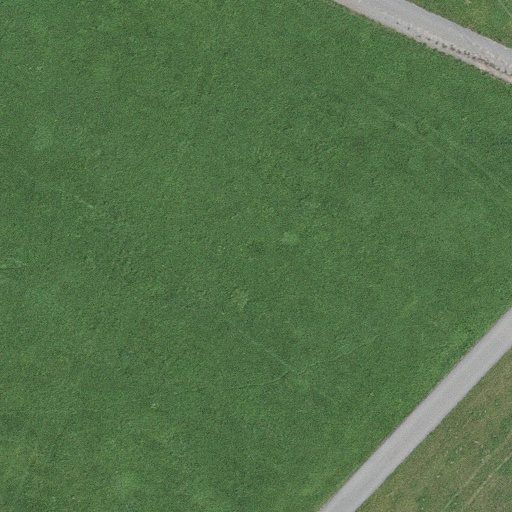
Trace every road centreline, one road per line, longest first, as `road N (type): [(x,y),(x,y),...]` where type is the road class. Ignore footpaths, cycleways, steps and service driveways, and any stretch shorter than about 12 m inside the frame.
road 1 (residential): [(341,511),(511,329)]
road 2 (residential): [(374,0),(511,63)]
